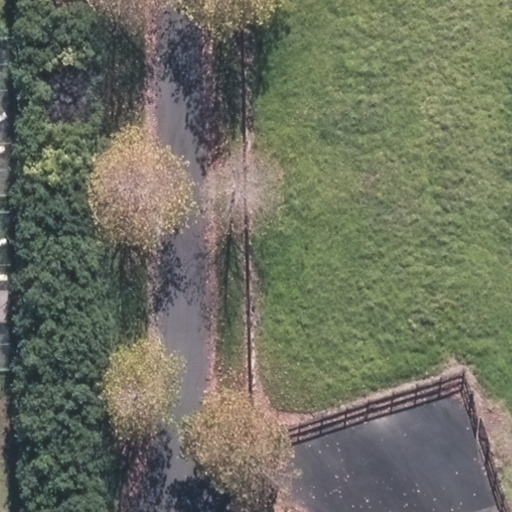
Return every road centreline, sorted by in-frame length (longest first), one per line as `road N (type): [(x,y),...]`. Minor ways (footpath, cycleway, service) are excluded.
road 1 (track): [(150,511),(175,423),(184,0)]
road 2 (track): [(200,511),(230,495),(443,440)]
